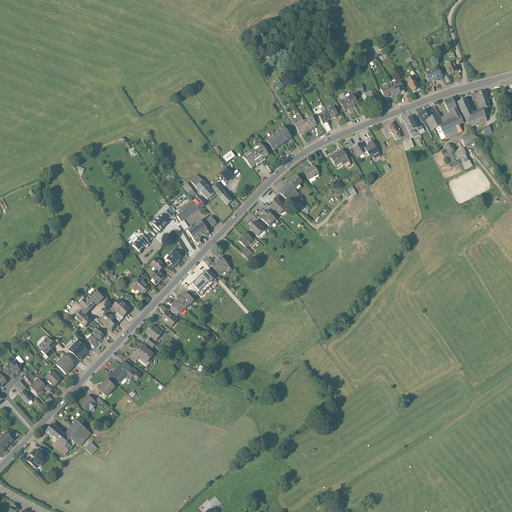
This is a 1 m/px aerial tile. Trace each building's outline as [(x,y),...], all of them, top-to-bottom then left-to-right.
[(455,62),(445,66),(449,76),(459,72),(455,62)] [(438,68),(425,72),(429,84),(442,79),(438,68)] [(414,77),(406,81),(412,94),(420,89),(414,77)] [(279,78),(275,80),(280,89),(284,86),(279,78)] [(400,82),(390,86),(395,97),(404,93),(400,82)] [(353,87),(358,95),(364,94),(362,85),(353,87)] [(390,86),(380,89),(385,101),(395,97),(390,86)] [(485,91),(478,94),(483,110),(483,111),(491,108),(485,91)] [(375,92),(367,94),(369,106),(382,103),(381,97),(377,98),(375,92)] [(352,108),(358,105),(353,95),(346,99),(352,108)] [(345,112),(352,108),(346,99),(340,102),(345,112)] [(449,114),(456,110),(451,100),(444,103),(449,114)] [(467,125),(471,129),(487,122),(483,111),(483,110),(473,114),(467,100),(458,104),(467,125)] [(419,116),(423,124),(425,121),(439,114),(434,106),(419,116)] [(333,107),(325,111),(330,120),(338,116),(333,107)] [(431,133),(440,129),(443,136),(446,141),(463,133),(460,126),(464,125),(462,122),(461,119),(456,110),(449,114),(450,115),(441,119),(439,114),(425,121),(431,133)] [(325,111),(317,116),(323,125),(330,120),(325,111)] [(304,122),(300,116),(293,120),(301,135),(309,131),(304,122)] [(312,117),(304,122),(309,131),(317,126),(312,117)] [(412,118),(403,122),(411,137),(424,130),(417,117),(413,120),(412,118)] [(393,123),(382,129),(386,136),(392,133),(396,141),(403,137),(401,133),(399,134),(393,123)] [(490,127),(483,129),(485,136),(493,134),(490,127)] [(287,133),(283,128),(265,141),(269,146),(273,152),(291,139),(287,133)] [(474,133),(462,139),(465,146),(477,141),(474,133)] [(411,140),(403,143),(406,152),(414,148),(411,140)] [(368,146),(364,148),(367,154),(369,157),(372,156),(375,161),(381,157),(372,142),(372,143),(368,145),(367,145),(368,146)] [(362,144),(353,149),(358,159),(367,154),(364,148),(362,144)] [(268,156),(260,145),(242,158),(251,169),(268,156)] [(447,146),(443,155),(451,172),(470,162),(463,149),(455,153),(452,147),(447,146)] [(343,150),(330,157),(336,170),(350,163),(343,150)] [(223,157),(228,163),(236,157),(231,151),(223,157)] [(314,166),(303,172),(308,181),(319,175),(314,166)] [(235,177),(228,168),(220,174),(227,183),(235,177)] [(209,187),(197,175),(190,181),(202,194),(209,187)] [(295,177),(289,184),(295,190),(302,183),(295,177)] [(197,195),(195,192),(195,191),(190,182),(183,186),(191,198),(197,195)] [(289,184),(280,194),(291,204),(299,195),(294,191),(295,190),(289,184)] [(227,206),(232,202),(216,185),(211,189),(216,194),(227,206)] [(211,189),(209,187),(202,194),(209,201),(216,194),(211,189)] [(275,198),(277,200),(281,204),(284,202),(277,196),(275,198)] [(198,211),(204,207),(198,198),(192,202),(198,211)] [(281,204),(277,200),(271,207),(275,211),(279,215),(281,215),(285,210),(285,208),(281,204)] [(184,221),(198,211),(192,202),(191,201),(177,211),(180,215),(177,217),(181,223),(184,221)] [(306,210),(300,205),(297,209),(303,213),(306,210)] [(174,216),(170,208),(165,214),(171,220),(174,216)] [(271,217),(266,212),(263,215),(264,216),(261,219),(269,227),(275,221),(271,217)] [(273,214),(271,217),(275,221),(278,223),(280,220),(273,214)] [(162,215),(153,225),(160,231),(169,221),(162,215)] [(212,217),(207,220),(212,228),(217,225),(212,217)] [(189,228),(184,221),(181,223),(179,224),(184,231),(189,228)] [(202,221),(187,231),(191,237),(194,242),(209,233),(202,221)] [(259,226),(256,223),(254,225),(253,224),(251,226),(252,227),(250,230),(258,237),(264,231),(259,226)] [(261,224),(259,226),(264,231),(266,233),(268,230),(261,224)] [(154,237),(151,231),(146,236),(147,238),(145,239),(147,241),(148,239),(151,241),(154,237)] [(238,242),(245,248),(252,240),(245,234),(238,242)] [(145,239),(142,236),(138,240),(136,238),(131,243),(133,245),(132,246),(140,253),(149,243),(147,241),(145,239)] [(246,248),(241,253),(247,259),(252,254),(246,248)] [(182,258),(175,251),(167,260),(169,262),(167,264),(172,269),(178,264),(177,263),(182,258)] [(204,262),(208,267),(212,263),(208,258),(204,262)] [(221,258),(212,266),(219,275),(224,271),(227,274),(232,270),(221,258)] [(151,266),(156,272),(151,278),(156,282),(154,284),(156,286),(164,278),(159,273),(165,266),(157,259),(151,266)] [(216,280),(206,270),(190,287),(200,296),(216,280)] [(148,287),(138,277),(129,286),(133,290),(135,288),(142,294),(148,287)] [(111,292),(118,298),(121,293),(115,288),(111,292)] [(103,298),(95,291),(86,301),(85,300),(80,305),(85,310),(82,313),(85,316),(95,304),(97,306),(103,298)] [(188,291),(186,294),(194,301),(196,298),(188,291)] [(194,301),(186,294),(182,299),(189,305),(190,306),(194,301)] [(182,299),(181,298),(177,303),(184,310),(185,310),(189,305),(182,299)] [(120,300),(112,308),(113,309),(122,318),(130,310),(120,300)] [(177,303),(176,303),(172,308),(179,314),(180,314),(184,310),(177,303)] [(179,314),(172,308),(170,311),(177,316),(179,314)] [(122,318),(113,309),(113,310),(112,309),(109,313),(119,323),(123,318),(122,318)] [(84,328),(91,322),(85,316),(82,313),(81,312),(75,318),(84,328)] [(175,324),(178,321),(168,312),(164,317),(161,320),(170,328),(174,323),(175,324)] [(119,323),(109,313),(101,321),(112,331),(119,323)] [(156,341),(162,334),(153,326),(150,328),(148,330),(148,331),(146,333),(156,341)] [(97,330),(92,336),(99,343),(102,340),(101,339),(104,336),(97,330)] [(92,336),(87,341),(94,348),(99,343),(92,336)] [(50,359),(55,354),(50,350),(55,345),(47,338),(39,347),(46,354),(45,355),(50,359)] [(151,349),(154,346),(148,340),(145,344),(151,349)] [(88,351),(78,341),(69,350),(79,360),(88,351)] [(148,361),(153,354),(143,346),(136,354),(140,357),(139,357),(145,362),(147,360),(148,361)] [(137,360),(139,357),(140,357),(136,354),(134,353),(130,358),(135,362),(137,360)] [(76,365),(65,355),(56,365),(66,375),(76,365)] [(139,357),(137,360),(146,367),(150,362),(148,361),(147,360),(145,362),(139,357)] [(17,376),(22,372),(15,362),(9,366),(17,376)] [(133,370),(124,362),(112,375),(114,377),(114,378),(120,384),(128,376),(131,379),(134,376),(136,377),(138,376),(132,371),(133,370)] [(12,380),(17,376),(9,366),(4,370),(12,380)] [(52,371),(45,378),(55,387),(61,380),(56,376),(57,375),(52,371)] [(34,385),(29,380),(25,383),(30,389),(34,385)] [(34,385),(30,389),(38,396),(45,389),(46,388),(44,386),(38,380),(34,385)] [(115,388),(107,380),(99,389),(98,390),(101,392),(106,397),(115,388)] [(27,391),(20,383),(13,389),(20,397),(24,393),(27,391)] [(45,389),(50,394),(53,390),(46,384),(44,386),(46,388),(45,389)] [(98,390),(99,389),(96,387),(92,392),(97,396),(101,392),(98,390)] [(24,393),(20,397),(27,405),(32,402),(24,393)] [(94,402),(89,397),(87,399),(86,398),(81,403),(89,411),(92,408),(93,409),(97,405),(94,402)] [(103,402),(98,398),(94,402),(97,405),(99,407),(103,402)] [(52,427),(46,435),(69,453),(75,446),(79,449),(91,435),(76,423),(65,436),(52,427)] [(11,445),(15,440),(5,433),(1,438),(11,445)] [(0,444),(7,450),(11,445),(1,438),(0,439),(0,444)] [(91,442),(85,448),(92,455),(98,449),(91,442)] [(47,462),(36,452),(26,463),(37,473),(47,462)]
